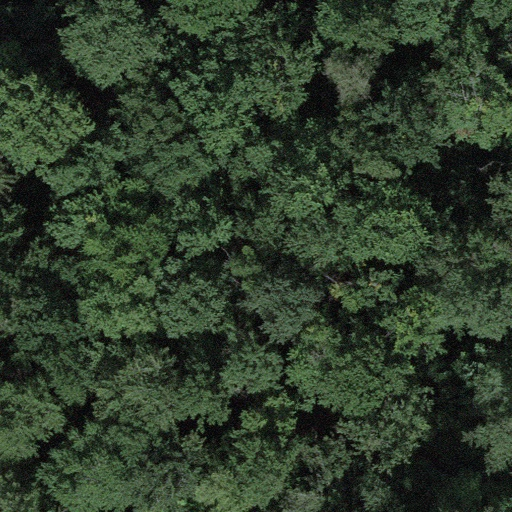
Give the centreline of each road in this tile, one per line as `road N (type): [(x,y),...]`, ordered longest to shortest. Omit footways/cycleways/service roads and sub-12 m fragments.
road 1 (track): [(511,303),(371,376),(212,511)]
road 2 (track): [(244,0),(93,89),(0,175)]
